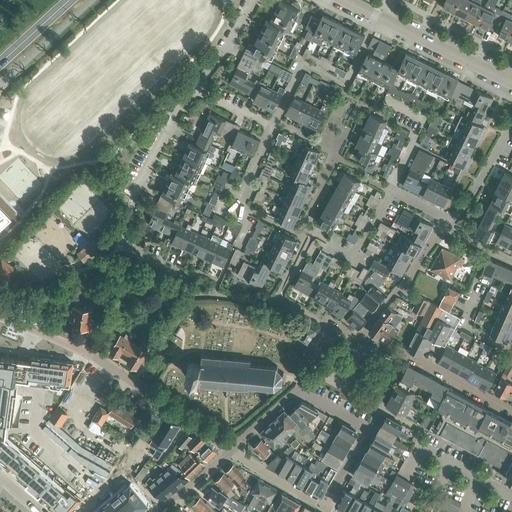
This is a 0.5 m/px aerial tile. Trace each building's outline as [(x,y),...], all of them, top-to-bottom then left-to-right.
[(281,0),(275,12),(295,21),(296,21),(300,23),(302,19),(298,17),(301,10),(301,8),(301,6),(300,4),(298,3),(296,2),(294,3),(292,4),(291,5),(281,0)] [(440,0),(445,2),(442,7),(453,12),(459,0),(440,0)] [(459,0),(453,12),(464,18),(473,0),(459,0)] [(473,0),(464,18),(475,23),(483,7),(479,4),(481,0),(480,0),(473,0)] [(483,7),(475,23),(487,29),(488,28),(493,30),(503,11),(493,6),(486,2),(483,7)] [(511,15),(503,11),(493,30),(499,33),(498,34),(509,40),(511,34),(511,15)] [(290,32),(295,21),(275,12),(271,21),(271,22),(286,29),(286,30),(290,32)] [(321,45),(323,41),(334,21),(323,15),(320,21),(321,21),(315,32),(313,36),(311,40),(321,45)] [(320,21),(314,18),(310,16),(305,26),(309,28),(309,29),(315,32),(321,21),(320,21)] [(267,19),(261,31),(281,40),(286,30),(286,29),(271,22),(271,21),(267,19)] [(334,21),(323,41),(334,46),(344,26),(334,21)] [(334,46),(344,51),(354,31),(344,26),(334,46)] [(304,39),(310,42),(311,40),(313,36),(315,32),(309,29),(304,39)] [(256,41),(276,51),(281,40),(261,31),(256,41)] [(355,57),(365,36),(354,31),(344,51),(355,57)] [(249,43),(244,55),(262,64),(265,58),(271,61),(276,51),(256,41),(254,46),(249,43)] [(362,64),(357,73),(358,74),(368,79),(375,64),(385,44),(379,41),(375,50),(372,56),(367,54),(362,64)] [(378,84),(388,64),(383,62),(391,46),(385,44),(368,79),(378,84)] [(294,46),(289,56),(294,59),(295,59),(298,54),(297,53),(299,49),(295,47),(294,46)] [(388,64),(378,84),(389,89),(392,83),(397,73),(406,54),(400,51),(393,66),(388,64)] [(406,54),(397,73),(403,77),(402,79),(406,81),(407,78),(417,59),(406,54)] [(259,69),(262,64),(244,55),(229,85),(249,94),(254,84),(254,83),(246,80),(253,66),(259,69)] [(407,78),(406,81),(409,83),(411,80),(417,84),(427,64),(417,59),(407,78)] [(427,64),(417,84),(424,87),(423,89),(427,91),(428,89),(437,69),(427,64)] [(282,70),(279,75),(290,80),(293,74),(288,71),(282,69),(282,70)] [(428,89),(427,91),(430,93),(432,91),(438,94),(448,75),(437,69),(428,89)] [(448,75),(438,94),(449,99),(451,95),(456,98),(463,84),(458,81),(458,80),(448,75)] [(254,84),(249,94),(254,97),(252,101),(263,106),(272,90),(265,86),(266,84),(257,79),(254,84)] [(326,83),(322,92),(328,95),(332,97),(336,89),(332,87),(332,86),(331,85),(326,83)] [(389,89),(388,92),(393,95),(393,94),(398,96),(400,92),(396,89),(398,86),(392,83),(389,89)] [(476,107),(473,112),(472,114),(483,119),(493,98),(463,84),(456,98),(463,101),(463,100),(476,107)] [(263,106),(273,111),(282,95),(285,89),(279,86),(276,92),(272,90),(263,106)] [(400,92),(398,96),(403,99),(408,102),(412,93),(407,90),(405,94),(400,92)] [(414,104),(419,107),(421,102),(416,99),(418,96),(412,93),(408,102),(414,105),(414,104)] [(296,118),(299,112),(304,102),(294,97),(286,113),(296,118)] [(426,104),(421,102),(419,107),(424,109),(423,110),(429,112),(433,103),(428,101),(426,104)] [(306,123),(312,112),(314,107),(304,102),(299,112),(296,118),(306,123)] [(317,129),(325,113),(327,108),(323,105),(320,111),(314,107),(312,112),(306,123),(317,129)] [(483,119),(472,114),(469,112),(466,118),(462,116),(457,126),(463,129),(479,137),(484,127),(480,125),(483,119)] [(215,130),(228,136),(234,124),(209,113),(197,140),(210,146),(213,139),(211,138),(215,130)] [(370,115),(365,126),(382,133),(382,132),(386,134),(387,134),(388,130),(384,128),(387,122),(377,118),(370,115)] [(436,116),(433,120),(441,124),(443,120),(440,119),(436,116)] [(432,120),(429,126),(438,130),(441,124),(433,120),(432,120)] [(234,124),(228,136),(227,138),(233,141),(231,147),(242,152),(249,136),(238,131),(240,127),(234,124)] [(377,144),(382,133),(365,126),(361,136),(377,144)] [(458,140),(474,147),(479,137),(463,129),(457,126),(455,131),(461,134),(458,140)] [(399,127),(397,132),(403,135),(407,137),(410,132),(401,128),(399,127)] [(397,132),(395,138),(399,140),(403,142),(404,142),(407,137),(403,135),(397,132)] [(242,152),(252,156),(259,140),(249,136),(242,152)] [(361,136),(356,146),(373,154),(373,153),(377,155),(382,146),(377,144),(361,136)] [(447,147),(453,150),(469,158),(474,147),(458,140),(452,137),(447,147)] [(184,154),(204,163),(207,156),(210,157),(214,147),(210,146),(197,140),(195,145),(189,142),(184,154)] [(295,154),(299,155),(315,163),(320,152),(300,143),(295,154)] [(356,146),(354,150),(359,153),(356,158),(368,163),(365,169),(372,172),(376,163),(374,162),(377,155),(373,153),(373,154),(356,146)] [(400,154),(391,150),(389,154),(392,155),(390,161),(395,163),(397,158),(398,158),(400,154)] [(428,169),(434,157),(420,150),(403,186),(423,196),(428,185),(420,181),(426,168),(428,169)] [(448,160),(464,168),(469,158),(453,150),(448,160)] [(179,164),(199,173),(204,163),(184,154),(179,164)] [(294,166),(310,173),(315,163),(299,155),(294,166)] [(382,170),(390,173),(391,174),(393,168),(392,168),(395,163),(390,161),(388,165),(384,164),(382,170)] [(179,164),(175,174),(191,182),(195,184),(199,173),(179,164)] [(265,166),(264,169),(272,172),(274,168),(271,166),(266,164),(265,166)] [(294,166),(289,177),(294,180),(295,179),(305,184),(306,183),(311,186),(314,180),(308,177),(310,173),(294,166)] [(511,175),(506,172),(500,183),(511,188),(511,175)] [(191,182),(175,174),(171,173),(166,184),(186,193),(191,182)] [(344,173),(339,184),(354,192),(360,182),(344,173)] [(294,180),(290,189),(306,196),(311,186),(306,183),(305,184),(295,179),(294,180)] [(423,196),(433,201),(441,185),(430,180),(428,185),(423,196)] [(495,193),(496,194),(496,193),(511,201),(511,200),(511,199),(511,188),(500,183),(495,193)] [(166,184),(159,200),(171,205),(173,206),(176,200),(181,203),(186,193),(166,184)] [(349,202),(354,192),(339,184),(333,193),(349,202)] [(433,201),(444,206),(451,190),(441,185),(433,201)] [(286,198),(285,199),(302,207),(306,196),(290,189),(286,198)] [(379,198),(381,193),(376,191),(374,195),(371,194),(368,200),(377,205),(380,199),(379,198)] [(0,236),(21,217),(8,204),(9,203),(8,202),(0,193),(0,236)] [(344,212),(349,202),(333,193),(328,203),(344,212)] [(496,219),(501,209),(511,214),(511,212),(511,200),(511,201),(496,193),(496,194),(491,204),(486,213),(481,223),(475,234),(496,244),(497,241),(501,233),(491,228),(496,219)] [(274,206),(297,217),(302,207),(285,199),(286,198),(282,196),(280,200),(284,202),(281,209),(274,206)] [(148,224),(174,236),(179,225),(180,223),(174,220),(173,222),(165,219),(171,205),(159,200),(148,224)] [(322,213),(338,222),(339,220),(343,223),(345,219),(341,217),(344,212),(328,203),(322,213)] [(292,227),(297,217),(274,206),(272,210),(279,214),(276,220),(292,227)] [(415,233),(411,240),(411,241),(421,246),(433,227),(404,210),(396,224),(402,227),(403,226),(415,233)] [(332,232),(338,222),(322,213),(317,223),(332,232)] [(254,233),(259,236),(261,230),(264,232),(267,226),(264,224),(258,221),(255,227),(256,228),(254,233)] [(185,228),(179,225),(174,236),(171,242),(182,246),(190,230),(192,225),(187,223),(185,228)] [(233,228),(232,233),(238,236),(242,225),(236,223),(236,224),(233,228)] [(497,241),(507,246),(511,237),(511,228),(505,225),(501,233),(497,241)] [(193,251),(200,235),(190,230),(182,246),(193,251)] [(257,239),(259,236),(254,233),(252,237),(251,236),(248,243),(257,247),(260,241),(257,239)] [(296,240),(280,233),(275,244),(291,251),(296,240)] [(200,235),(193,251),(203,256),(210,239),(200,235)] [(210,239),(203,256),(213,260),(221,244),(223,239),(212,235),(210,239)] [(401,235),(396,244),(401,247),(400,247),(412,254),(416,256),(421,246),(411,241),(411,240),(406,237),(401,235)] [(77,253),(84,263),(102,250),(94,240),(77,253)] [(223,265),(233,245),(228,243),(227,247),(221,244),(213,260),(223,265)] [(246,249),(244,254),(249,256),(251,251),(254,252),(257,247),(248,243),(245,248),(246,249)] [(393,243),(387,253),(392,255),(407,263),(412,254),(400,247),(401,247),(396,244),(393,243)] [(275,244),(271,253),(270,254),(286,262),(291,251),(275,244)] [(461,267),(465,259),(442,248),(439,256),(437,255),(431,270),(451,279),(458,265),(461,267)] [(235,265),(241,253),(236,250),(230,262),(235,265)] [(269,257),(266,264),(265,264),(271,267),(281,272),(286,262),(270,254),(271,253),(267,251),(265,255),(269,257)] [(326,270),(328,266),(331,267),(336,258),(333,257),(332,258),(327,255),(328,254),(323,251),(314,267),(307,263),(293,287),(313,298),(320,288),(319,287),(311,283),(320,267),(326,270)] [(392,255),(386,265),(401,274),(401,273),(407,263),(392,255)] [(15,265),(14,267),(0,258),(0,278),(7,283),(8,283),(19,267),(15,265)] [(511,294),(511,269),(508,268),(496,263),(496,261),(493,260),(491,260),(490,260),(487,259),(478,280),(490,285),(494,274),(504,279),(511,282),(511,285),(509,293),(511,294)] [(261,287),(271,267),(265,264),(266,264),(261,261),(257,270),(242,263),(237,275),(261,287)] [(374,261),(370,267),(385,276),(389,269),(374,261)] [(342,269),(347,272),(345,275),(351,278),(356,269),(350,266),(349,267),(345,265),(342,269)] [(363,279),(368,269),(363,266),(360,272),(358,276),(363,279)] [(360,284),(363,279),(358,276),(360,272),(356,269),(351,278),(356,281),(355,282),(360,284)] [(367,291),(380,303),(381,303),(387,296),(377,287),(383,280),(373,272),(365,283),(370,287),(367,291)] [(313,298),(323,304),(329,293),(332,288),(334,283),(331,281),(328,286),(322,282),(319,287),(320,288),(313,298)] [(442,302),(439,307),(449,312),(452,307),(460,292),(449,287),(442,302)] [(323,304),(332,309),(333,309),(341,295),(342,294),(332,288),(329,293),(323,304)] [(373,312),(379,304),(366,293),(359,301),(360,301),(353,309),(354,310),(346,319),(358,330),(366,320),(362,317),(369,309),(373,312)] [(331,311),(342,317),(354,296),(350,294),(347,298),(341,295),(333,309),(332,309),(331,311)] [(420,296),(414,307),(412,310),(422,315),(422,314),(423,315),(430,303),(429,302),(429,301),(420,296)] [(440,353),(460,318),(432,302),(421,323),(430,328),(426,336),(423,341),(425,342),(425,343),(425,344),(425,345),(440,353)] [(500,314),(511,319),(511,307),(504,304),(500,314)] [(83,330),(93,336),(101,323),(91,317),(93,306),(86,305),(84,309),(72,307),(70,322),(74,324),(74,328),(84,329),(83,330)] [(369,331),(368,332),(378,337),(390,343),(390,342),(398,330),(395,328),(392,326),(393,324),(389,321),(396,312),(389,307),(388,306),(380,317),(369,331)] [(495,324),(511,332),(511,330),(511,319),(500,314),(495,324)] [(420,323),(407,349),(414,353),(414,352),(420,355),(425,345),(425,344),(425,343),(425,342),(423,341),(426,336),(430,328),(421,323),(420,323)] [(308,343),(311,338),(313,340),(318,331),(316,330),(307,324),(298,336),(308,343)] [(495,324),(491,335),(490,335),(507,342),(511,332),(495,324)] [(160,351),(169,335),(160,330),(151,346),(160,351)] [(122,351),(126,354),(133,343),(129,340),(131,337),(126,334),(124,337),(121,335),(114,346),(115,346),(110,353),(118,358),(122,351)] [(138,346),(133,343),(126,354),(131,357),(127,363),(137,369),(148,351),(138,346)] [(172,344),(167,352),(172,355),(177,346),(177,345),(172,343),(172,344)] [(446,345),(438,361),(448,367),(457,351),(446,345)] [(457,351),(448,367),(458,372),(466,356),(468,351),(460,347),(457,351)] [(227,394),(229,394),(230,394),(231,388),(249,389),(249,388),(251,388),(251,386),(274,388),(275,390),(277,389),(276,388),(281,384),(283,384),(283,382),(281,382),(282,374),(284,373),(282,371),(280,372),(277,368),(278,367),(277,365),(275,367),(253,365),(253,363),(252,363),(252,361),(204,357),(204,355),(202,355),(201,364),(186,363),(186,364),(189,365),(188,369),(188,374),(185,374),(185,376),(200,377),(199,387),(201,387),(201,385),(225,387),(224,394),(227,394)] [(0,460),(50,504),(49,505),(56,511),(68,511),(81,497),(80,496),(76,493),(75,492),(72,489),(71,490),(69,492),(65,488),(68,486),(66,485),(64,487),(5,436),(3,434),(4,423),(7,424),(8,424),(8,423),(8,422),(4,422),(6,408),(10,408),(10,406),(7,406),(8,393),(12,393),(13,382),(14,378),(17,379),(25,380),(26,380),(28,380),(38,381),(49,383),(63,385),(64,385),(64,381),(69,382),(69,386),(70,386),(73,362),(62,361),(58,360),(45,358),(42,358),(30,356),(29,356),(29,358),(29,360),(28,360),(17,359),(15,359),(8,358),(5,358),(0,357),(0,460)] [(458,372),(467,377),(473,367),(476,362),(477,361),(466,356),(458,372)] [(511,393),(511,383),(505,380),(508,374),(511,376),(511,373),(511,358),(501,378),(502,378),(494,392),(509,400),(511,393)] [(467,378),(478,384),(487,368),(476,362),(473,367),(467,377),(467,378)] [(421,372),(407,364),(406,367),(396,385),(407,391),(413,380),(416,382),(420,384),(423,385),(429,389),(431,390),(433,391),(426,402),(427,402),(437,407),(448,386),(434,379),(421,372)] [(478,384),(488,390),(497,373),(487,368),(478,384)] [(396,385),(391,394),(407,403),(411,405),(416,395),(407,391),(396,385)] [(511,468),(511,421),(511,423),(488,410),(488,409),(448,388),(449,387),(448,386),(437,407),(440,409),(429,431),(435,434),(435,432),(504,469),(505,473),(507,473),(508,476),(511,468)] [(391,394),(386,405),(387,405),(402,413),(405,415),(411,405),(407,403),(391,394)] [(131,427),(138,415),(117,401),(116,402),(113,400),(110,405),(113,407),(109,413),(131,427)] [(302,402),(297,407),(309,420),(316,413),(324,421),(327,416),(318,411),(302,402)] [(111,414),(100,407),(92,420),(103,427),(111,414)] [(297,407),(289,413),(312,438),(313,439),(316,436),(310,429),(311,429),(305,423),(309,420),(297,407)] [(56,408),(50,418),(60,424),(66,414),(56,408)] [(296,428),(303,436),(309,442),(313,439),(289,413),(288,415),(285,411),(279,416),(293,431),(296,428)] [(158,458),(166,447),(167,447),(181,425),(166,416),(152,438),(153,439),(149,444),(157,449),(153,455),(158,458)] [(279,416),(273,422),(279,428),(277,429),(278,430),(276,432),(283,440),(284,440),(293,431),(279,416)] [(386,417),(382,425),(396,433),(405,438),(407,434),(399,429),(402,424),(389,417),(386,417)] [(47,422),(46,422),(48,423),(70,443),(73,446),(80,452),(124,477),(127,472),(81,446),(50,418),(47,422)] [(339,421),(334,430),(338,433),(339,432),(352,440),(357,432),(339,421)] [(274,448),(283,440),(276,432),(278,430),(277,429),(279,428),(273,422),(260,433),(274,448)] [(46,425),(42,429),(52,437),(65,449),(66,450),(70,446),(46,425)] [(396,433),(382,425),(377,433),(399,445),(399,446),(405,449),(407,446),(393,438),(396,433)] [(322,430),(320,433),(348,449),(352,440),(339,432),(338,433),(336,437),(322,430)] [(182,448),(191,438),(185,433),(177,443),(182,448)] [(320,433),(318,437),(331,444),(329,449),(343,458),(348,449),(320,433)] [(373,441),(387,450),(389,445),(397,449),(399,446),(399,445),(377,433),(373,441)] [(200,434),(189,445),(195,451),(196,450),(207,461),(217,452),(200,434)] [(318,437),(316,441),(328,448),(330,444),(318,437)] [(268,457),(270,455),(273,452),(262,440),(259,442),(257,443),(256,444),(254,448),(263,458),(266,456),(268,457)] [(373,441),(368,450),(389,462),(393,464),(395,461),(391,459),(384,454),(387,450),(373,441)] [(338,466),(343,458),(329,449),(321,445),(315,442),(311,447),(316,449),(317,448),(327,453),(324,458),(338,466)] [(279,456),(284,459),(286,455),(286,456),(295,448),(292,445),(279,456)] [(71,448),(68,452),(71,454),(79,461),(80,462),(107,477),(114,486),(123,479),(78,454),(71,448)] [(368,450),(363,458),(382,469),(384,464),(387,466),(389,462),(368,450)] [(287,474),(299,453),(295,451),(291,458),(286,456),(286,455),(284,459),(278,469),(287,474)] [(274,459),(268,464),(278,470),(278,469),(284,459),(279,456),(278,455),(276,457),(273,452),(270,455),(274,459)] [(299,453),(287,474),(295,479),(303,465),(306,460),(301,457),(302,455),(299,453)] [(182,470),(189,478),(205,464),(197,456),(194,458),(191,455),(180,466),(183,469),(182,470)] [(363,458),(358,467),(380,479),(390,485),(392,481),(379,474),(382,469),(363,458)] [(315,467),(305,485),(315,491),(322,477),(317,474),(320,470),(324,463),(319,461),(315,467)] [(226,472),(232,478),(238,484),(243,487),(249,491),(250,491),(253,486),(245,481),(244,482),(241,479),(245,476),(234,464),(226,472)] [(303,465),(295,479),(305,485),(315,467),(310,465),(310,464),(308,468),(303,465)] [(150,477),(145,483),(162,497),(165,499),(166,498),(176,489),(188,479),(178,471),(177,471),(171,466),(170,466),(161,472),(152,479),(150,477)] [(323,477),(322,477),(315,491),(314,491),(320,495),(323,494),(336,470),(331,467),(325,478),(323,477)] [(353,475),(367,483),(370,479),(377,483),(380,479),(358,467),(353,475)] [(216,480),(230,496),(234,492),(230,488),(234,485),(224,473),(216,480)] [(387,491),(393,494),(394,495),(403,479),(396,474),(392,481),(390,485),(387,490),(387,491)] [(255,494),(248,507),(253,510),(255,506),(256,506),(268,484),(259,479),(251,492),(254,493),(255,494)] [(402,499),(411,483),(403,479),(394,495),(397,496),(402,499)] [(360,483),(357,481),(351,491),(350,490),(349,492),(344,489),(336,503),(346,508),(354,495),(360,483)] [(123,490),(119,493),(135,511),(140,511),(149,505),(131,483),(126,487),(123,490)] [(268,484),(256,506),(260,509),(262,506),(261,505),(265,499),(271,503),(278,490),(268,484)] [(412,511),(404,507),(407,502),(416,486),(411,484),(407,491),(402,499),(400,504),(398,506),(394,511),(412,511)] [(204,493),(204,494),(220,506),(224,500),(228,503),(240,510),(244,504),(232,496),(231,497),(230,496),(221,490),(219,491),(213,486),(209,490),(207,489),(204,492),(204,493)] [(239,493),(246,496),(249,491),(243,487),(239,493)] [(346,508),(352,511),(356,511),(363,501),(368,492),(364,490),(359,498),(354,495),(346,508)] [(283,511),(291,497),(281,492),(274,505),(279,508),(277,511),(283,511)] [(376,492),(369,504),(363,501),(356,511),(369,511),(373,506),(380,494),(376,492)] [(112,499),(108,502),(116,511),(135,511),(119,493),(115,496),(112,499)] [(382,511),(387,511),(397,496),(394,495),(393,494),(390,498),(387,503),(385,506),(382,511)] [(456,511),(457,511),(461,503),(445,495),(440,507),(449,511),(456,511)] [(219,511),(220,511),(212,507),(207,502),(206,503),(200,497),(197,501),(194,500),(193,501),(193,504),(192,505),(197,511),(219,511)] [(296,511),(301,503),(291,497),(283,511),(296,511)] [(373,506),(369,511),(382,511),(385,506),(376,501),(373,506)] [(101,508),(97,511),(116,511),(108,502),(104,505),(101,508)]
